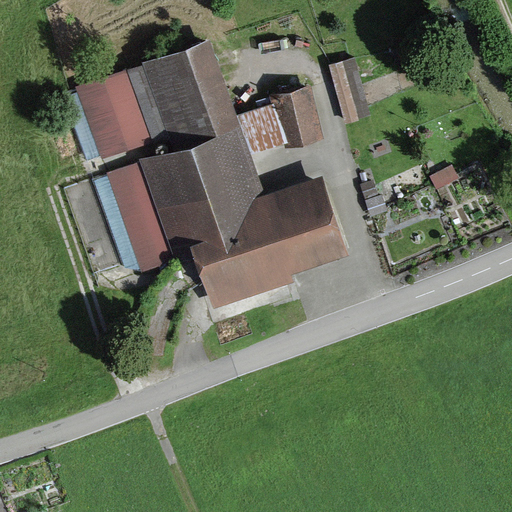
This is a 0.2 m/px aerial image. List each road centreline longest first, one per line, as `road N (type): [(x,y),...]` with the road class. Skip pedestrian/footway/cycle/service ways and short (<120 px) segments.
road 1 (tertiary): [(511,259),(0,451)]
road 2 (track): [(55,188),(111,359),(137,404)]
